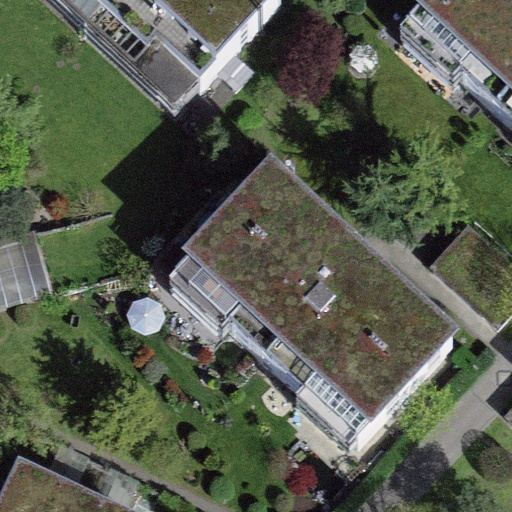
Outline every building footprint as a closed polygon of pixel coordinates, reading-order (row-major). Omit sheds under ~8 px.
[(79,0),(148,63),(156,53),(201,94),(279,9),(268,0),(79,0)] [(511,0),(437,0),(422,17),(476,65),(460,82),(511,128),(511,0)] [(369,275),(268,183),(192,266),(245,315),(229,333),(305,402),(321,384),(376,434),(452,351),(369,275)] [(511,315),(511,274),(468,234),(432,272),(497,332),(511,315)] [(0,511),(79,511),(81,508),(20,480),(7,508),(0,504),(0,511)]
